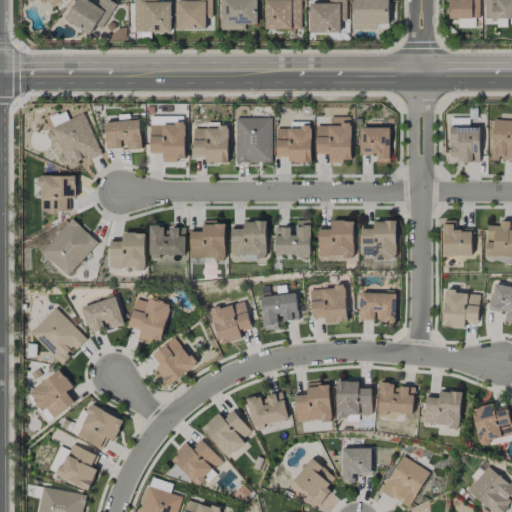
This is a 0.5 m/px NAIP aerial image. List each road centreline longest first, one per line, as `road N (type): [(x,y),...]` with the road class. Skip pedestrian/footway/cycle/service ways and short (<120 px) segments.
road 1 (tertiary): [(0,74),(511,74)]
road 2 (residential): [(502,364),(329,355),(223,379),(164,425),(114,511)]
road 3 (residential): [(120,194),(511,193)]
road 4 (residential): [(420,74),(420,358)]
